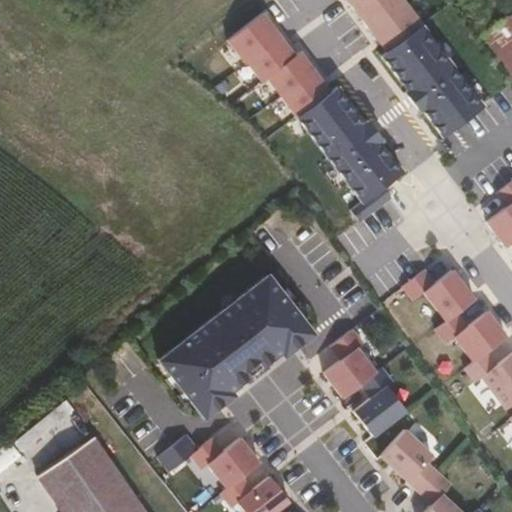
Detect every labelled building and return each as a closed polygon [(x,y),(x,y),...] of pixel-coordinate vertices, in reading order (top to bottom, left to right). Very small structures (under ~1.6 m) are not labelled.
[(442,137),(481,107),(401,0),(346,0),(386,52),(380,56),(407,91),(404,93),(417,111),(420,109),(442,137)] [(511,8),(475,35),(511,79),(511,8)] [(382,187),(401,173),(377,142),(381,140),(367,122),(364,124),(336,87),(330,92),(299,52),(294,56),(262,14),(227,40),(261,82),(267,78),(361,203),(350,211),(359,222),(391,198),(382,187)] [(486,223),(505,248),(511,242),(511,181),(496,194),(506,207),(486,223)] [(457,314),(474,300),(452,271),(434,284),(424,271),(402,287),(413,301),(423,293),(445,322),(457,314)] [(266,275),(158,360),(203,417),(231,395),(228,391),(279,351),(282,355),(311,333),(266,275)] [(486,352),(506,337),(486,312),(467,327),(457,314),(445,322),(435,330),(446,344),(454,338),(473,363),(486,352)] [(352,331),(331,348),(341,361),(324,375),(343,400),(361,386),(376,374),(357,350),(363,345),(352,331)] [(473,363),(464,369),(475,383),(481,378),(505,410),(511,405),(511,353),(496,365),(486,352),(473,363)] [(382,369),(376,374),(361,386),(371,399),(353,413),(373,438),(406,412),(387,388),(393,384),(382,369)] [(420,494),(438,474),(426,462),(432,456),(405,430),(380,457),(420,494)] [(166,469),(197,451),(188,435),(157,453),(166,469)] [(144,511),(92,438),(38,477),(62,511),(144,511)] [(213,440),(192,457),(203,470),(209,466),(228,490),(243,478),(261,464),(241,439),(224,453),(213,440)] [(438,474),(420,494),(432,505),(425,511),(460,511),(442,495),(451,486),(438,474)] [(243,478),(228,490),(222,495),(232,509),(238,504),(244,511),(277,511),(290,502),(271,478),(253,491),(243,478)]
